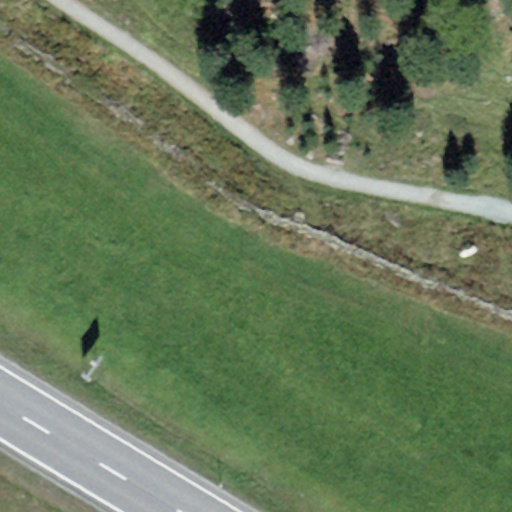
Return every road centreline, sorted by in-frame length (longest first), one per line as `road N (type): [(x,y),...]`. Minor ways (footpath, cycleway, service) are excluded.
road 1 (track): [(69,0),(301,168),(511,210)]
road 2 (primary): [(179,511),(0,403)]
